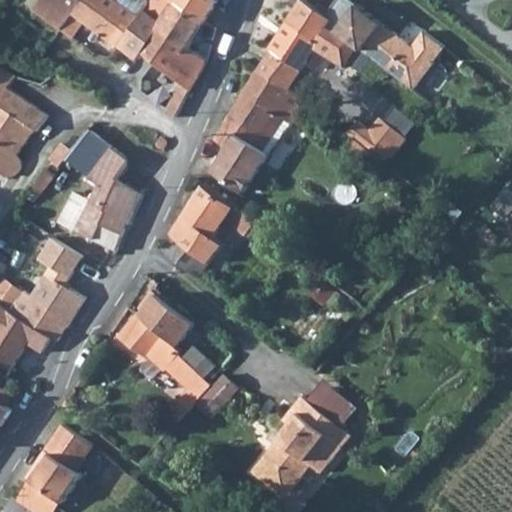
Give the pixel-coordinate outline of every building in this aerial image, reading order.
[(56,38),(67,23),(83,0),(38,0),(27,17),(56,38)] [(83,0),(67,23),(56,38),(67,47),(79,31),(111,53),(113,50),(136,24),(114,6),(117,0),(83,0)] [(136,24),(141,18),(162,29),(173,9),(158,0),(117,0),(114,6),(136,24)] [(178,0),(173,9),(201,24),(213,2),(209,0),(178,0)] [(326,29),(300,4),(287,23),(316,44),(324,32),(326,29)] [(162,29),(187,50),(201,24),(173,9),(162,29)] [(141,18),(136,24),(113,50),(136,67),(139,63),(182,100),(201,69),(187,50),(162,29),(141,18)] [(363,19),(344,47),(410,94),(430,67),(429,66),(436,55),(416,39),(408,51),(363,19)] [(287,23),(252,74),(282,97),(316,44),(287,23)] [(419,35),(416,39),(436,55),(439,51),(419,35)] [(301,111),(282,97),(252,74),(208,141),(223,152),(218,160),(245,183),(260,163),(250,156),(273,129),(281,135),(301,111)] [(0,96),(0,181),(2,181),(7,180),(10,176),(12,174),(12,169),(11,164),(8,160),(16,147),(9,143),(13,137),(20,142),(24,135),(27,137),(38,121),(0,96)] [(376,129),(363,121),(346,147),(385,173),(420,120),(393,103),(376,129)] [(96,185),(112,158),(92,141),(73,167),(96,185)] [(96,185),(111,197),(115,190),(128,172),(112,158),(96,185)] [(511,186),(496,203),(511,217),(511,186)] [(218,227),(238,242),(249,228),(228,210),(200,187),(178,220),(207,242),(218,227)] [(134,199),(115,190),(111,197),(101,212),(110,217),(94,243),(112,251),(134,199)] [(101,212),(83,238),(94,243),(110,217),(101,212)] [(178,220),(156,253),(159,255),(194,279),(216,249),(207,242),(178,220)] [(76,277),(86,252),(52,238),(41,262),(76,277)] [(177,342),(191,324),(188,322),(150,292),(137,313),(177,342)] [(26,324),(51,339),(56,342),(69,321),(63,317),(37,302),(26,324)] [(0,370),(5,373),(24,345),(42,354),(51,339),(26,324),(0,308),(0,370)] [(161,370),(185,391),(198,379),(178,360),(157,342),(135,327),(130,323),(114,340),(139,361),(142,358),(159,372),(161,370)] [(185,414),(207,388),(206,387),(198,379),(185,391),(173,403),(185,414)] [(11,398),(0,391),(0,411),(1,412),(11,398)] [(298,396),(289,408),(338,447),(348,434),(298,396)] [(318,473),(338,447),(289,408),(280,420),(284,424),(274,437),(276,439),(270,445),(303,474),(309,466),(318,473)] [(71,478),(89,449),(59,431),(39,460),(71,478)] [(290,490),(303,474),(270,445),(256,464),(256,478),(276,494),(290,490)] [(61,509),(77,482),(71,478),(39,460),(23,486),(61,509)] [(149,509),(157,497),(135,483),(128,493),(149,509)]
